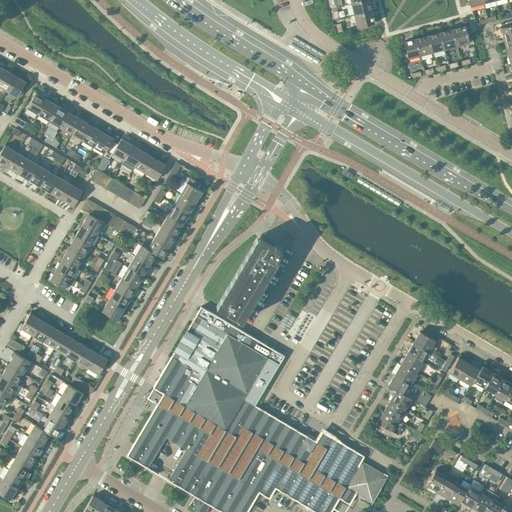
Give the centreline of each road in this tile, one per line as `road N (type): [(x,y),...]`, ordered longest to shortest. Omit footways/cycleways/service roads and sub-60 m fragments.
road 1 (residential): [(241,169),(164,137),(0,40)]
road 2 (secondary): [(297,109),(511,233)]
road 3 (secondary): [(511,210),(300,81)]
road 4 (tertiary): [(181,292),(77,465)]
road 5 (residential): [(404,304),(348,272),(256,178)]
road 6 (secondary): [(137,0),(282,100)]
road 7 (residential): [(294,0),(300,21),(316,34),(416,94)]
road 8 (residential): [(0,177),(68,218),(27,286)]
road 9 (secondary): [(300,81),(172,0)]
road 10 (residential): [(338,424),(404,304)]
road 11 (residential): [(511,368),(404,304)]
